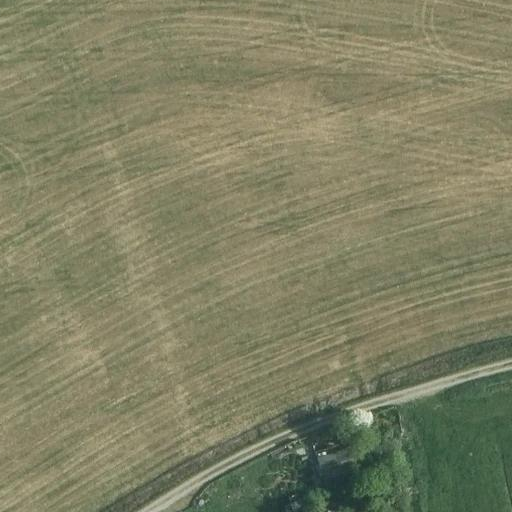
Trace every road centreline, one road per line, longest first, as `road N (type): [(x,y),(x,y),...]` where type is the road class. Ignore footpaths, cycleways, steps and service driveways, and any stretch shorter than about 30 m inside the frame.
road 1 (track): [(511,365),(301,429)]
road 2 (track): [(147,511),(301,429)]
